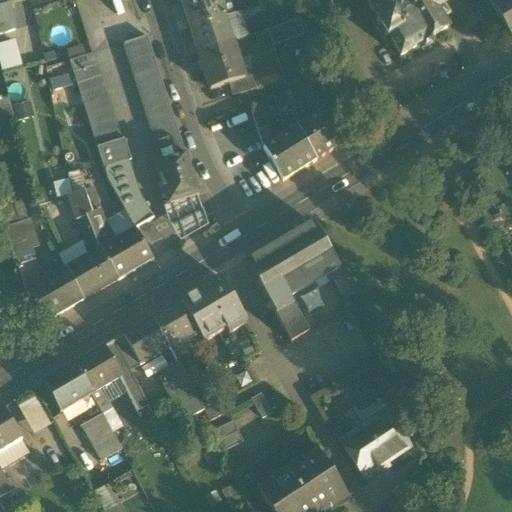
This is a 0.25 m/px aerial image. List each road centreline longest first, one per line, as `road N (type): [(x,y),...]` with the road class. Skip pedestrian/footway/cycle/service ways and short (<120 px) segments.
road 1 (secondary): [(511,78),(243,237)]
road 2 (residential): [(218,252),(368,511)]
road 3 (residential): [(150,0),(206,165),(243,237)]
road 4 (secondary): [(218,252),(0,380)]
